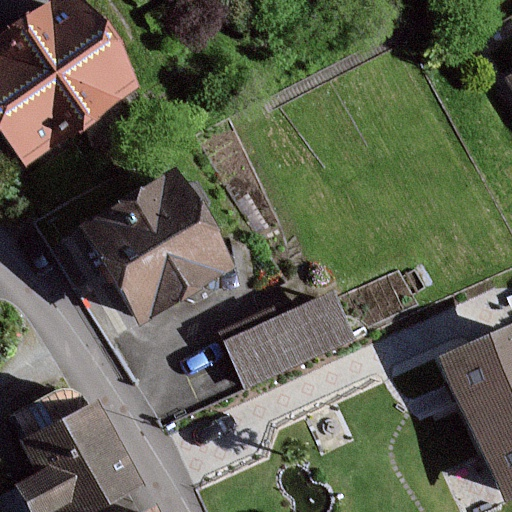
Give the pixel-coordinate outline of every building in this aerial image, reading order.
[(62,0),(0,44),(0,116),(29,158),(137,82),(78,0),(62,0)] [(92,225),(144,315),(231,266),(180,176),(92,225)] [(246,385),(350,339),(331,296),(227,342),(246,385)] [(511,328),(448,357),(509,493),(511,491),(511,328)] [(38,401),(20,414),(33,439),(28,442),(43,470),(21,482),(37,511),(47,511),(63,504),(67,511),(82,511),(139,482),(135,474),(97,404),(91,408),(85,397),(75,392),(61,391),(38,401)]
